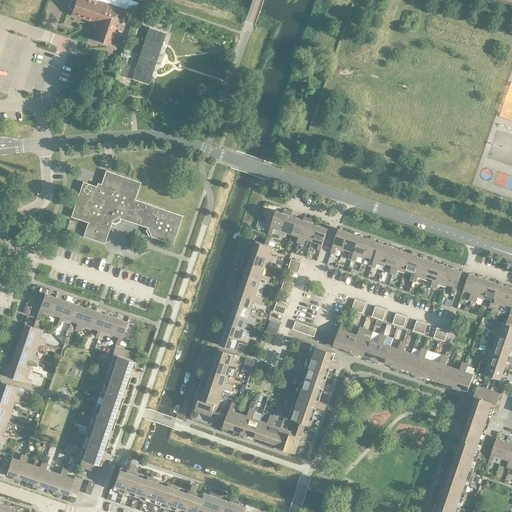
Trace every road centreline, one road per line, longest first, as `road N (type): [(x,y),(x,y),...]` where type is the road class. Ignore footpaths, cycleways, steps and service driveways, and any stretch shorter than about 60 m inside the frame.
road 1 (residential): [(266,170),(511,256)]
road 2 (unclassified): [(266,170),(163,137),(44,145)]
